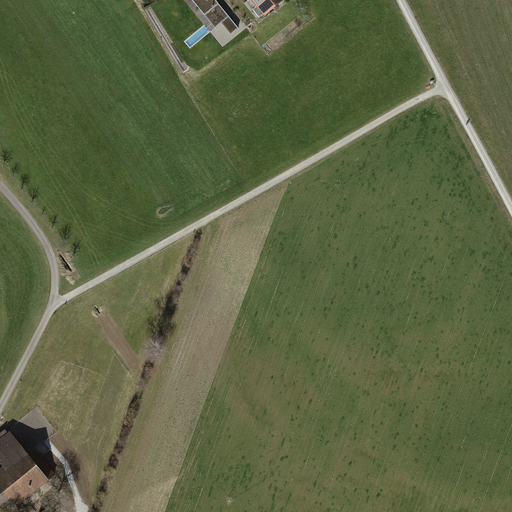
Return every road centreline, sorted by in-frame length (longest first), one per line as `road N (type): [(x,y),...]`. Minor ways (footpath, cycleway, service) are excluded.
road 1 (track): [(447,87),(54,308)]
road 2 (track): [(0,412),(54,308),(57,273),(40,234),(0,185)]
road 3 (track): [(401,0),(511,204)]
